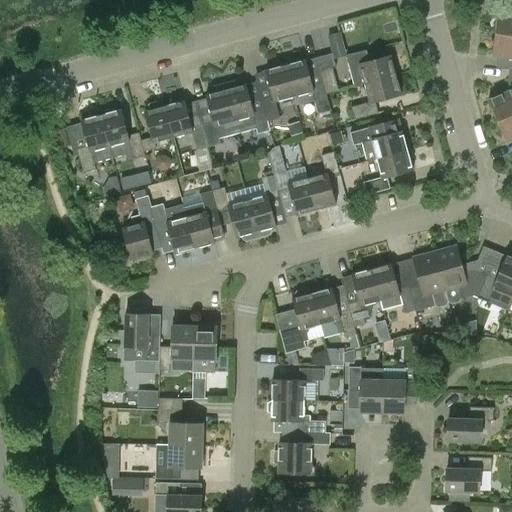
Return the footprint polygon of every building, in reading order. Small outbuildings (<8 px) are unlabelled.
[(511,12),(498,11),(495,35),(499,35),(511,36),(511,12)] [(347,55),(341,34),(328,38),(334,59),(347,55)] [(511,36),(499,35),(496,58),(511,59),(511,36)] [(391,56),(370,62),(367,51),(346,56),(354,88),(365,85),(365,84),(396,76),(391,56)] [(306,61),(285,67),(294,98),(293,98),(295,107),(315,102),(318,115),(331,111),(326,95),(323,84),(312,87),(306,61)] [(294,98),(285,67),(265,72),(272,98),(262,101),(264,109),(267,122),(280,118),(275,103),(293,98),(294,98)] [(322,70),(320,71),(323,84),(326,95),(336,92),(338,92),(332,68),(322,70)] [(508,84),(511,91),(488,101),(498,123),(501,122),(511,116),(511,70),(509,70),(508,84)] [(365,84),(365,85),(370,103),(352,108),(355,121),(378,114),(375,104),(401,96),(396,76),(365,84)] [(235,81),(224,84),(237,134),(256,128),(258,134),(270,131),(267,122),(264,109),(253,111),(246,85),(240,87),(239,83),(235,81)] [(213,122),(202,125),(209,148),(221,145),(219,139),(237,134),(224,84),(213,87),(211,91),(212,95),(206,96),(213,122)] [(151,138),(141,141),(144,152),(156,149),(155,144),(173,139),(165,107),(162,108),(161,104),(157,102),(147,105),(146,108),(147,112),(145,113),(151,138)] [(209,148),(202,125),(192,128),(185,102),(165,107),(173,139),(192,134),(197,152),(209,148)] [(121,111),(101,116),(112,158),(125,155),(127,162),(145,157),(144,152),(141,141),(139,134),(128,136),(121,111)] [(81,121),(88,148),(77,150),(84,174),(96,170),(94,163),(112,158),(101,116),(81,121)] [(511,116),(501,122),(510,142),(511,141),(511,116)] [(376,160),(408,151),(402,132),(376,138),(373,128),(350,134),(354,146),(362,144),(367,162),(376,160)] [(289,184),(288,179),(279,144),(266,148),(274,175),(279,193),(289,190),(296,216),(316,211),(307,180),(289,184)] [(408,151),(376,160),(382,178),(364,183),(367,196),(390,189),(387,179),(413,172),(408,151)] [(307,180),(316,211),(336,205),(329,179),(340,177),(334,153),(321,157),(326,175),(307,180)] [(149,170),(120,178),(123,189),(152,181),(149,170)] [(266,197),(248,202),(258,239),(269,236),(271,233),(270,229),(276,227),(269,201),(280,199),(279,193),(274,175),(262,179),(266,197)] [(258,239),(248,202),(229,207),(224,189),(212,192),(219,215),(229,212),(236,238),(242,237),(243,240),(246,242),(258,239)] [(130,218),(133,227),(123,230),(131,260),(152,255),(145,229),(155,226),(151,208),(148,197),(147,197),(144,190),(134,193),(140,215),(130,218)] [(200,195),(202,203),(184,208),(186,218),(194,249),(215,244),(208,218),(219,215),(212,192),(200,195)] [(163,205),(151,208),(155,226),(157,231),(168,229),(175,255),(194,249),(186,218),(182,205),(164,210),(163,205)] [(456,248),(435,253),(448,303),(448,302),(451,304),(460,301),(461,300),(473,297),(477,298),(486,276),(475,271),(463,274),(456,248)] [(409,288),(415,312),(416,312),(435,307),(438,308),(446,305),(448,303),(435,253),(414,259),(421,286),(410,289),(409,288)] [(486,276),(477,298),(496,306),(501,294),(511,298),(511,256),(507,255),(497,281),(486,276)] [(392,265),(371,270),(380,302),(383,310),(402,305),(404,315),(415,312),(409,288),(399,291),(392,265)] [(380,302),(371,270),(351,276),(358,302),(348,305),(350,312),(354,328),(365,325),(364,321),(370,319),(373,309),(372,304),(380,302)] [(332,289),(312,294),(320,326),(332,323),(337,327),(339,334),(343,332),(345,338),(347,338),(351,350),(360,348),(356,335),(354,328),(350,312),(339,315),(332,289)] [(299,326),(288,329),(279,331),(285,355),(306,349),(304,343),(309,341),(306,330),(320,326),(312,294),(309,295),(308,292),(305,290),(297,292),(295,295),(296,299),(292,300),(299,326)] [(126,315),(125,348),(124,360),(135,361),(137,373),(159,373),(159,372),(160,348),(160,337),(148,337),(148,316),(126,315)] [(172,348),(160,348),(159,372),(193,372),(193,360),(194,327),(172,326),(172,348)] [(217,328),(194,327),(193,360),(204,361),(204,373),(215,373),(215,361),(216,361),(217,328)] [(331,366),(327,350),(312,354),(310,358),(312,366),(331,366)] [(344,350),(327,350),(331,366),(344,366),(344,350)] [(382,369),(361,368),(349,368),(348,392),(360,392),(360,414),(382,414),(382,381),(382,369)] [(404,381),(382,381),(382,414),(404,415),(404,405),(416,405),(417,394),(417,370),(405,369),(404,381)] [(272,401),(304,402),(305,382),(323,382),(324,371),(300,370),(299,381),(272,381),(272,401)] [(157,409),(157,388),(138,388),(138,409),(157,409)] [(158,411),(182,412),(182,400),(158,399),(158,411)] [(304,402),(272,401),(272,402),(268,404),(268,412),(272,414),(271,422),(298,423),(298,434),(306,434),(325,434),(325,422),(309,422),(309,416),(304,416),(304,402)] [(480,443),(481,421),(493,421),(493,409),(470,408),(469,420),(448,419),(447,442),(480,443)] [(158,411),(158,424),(158,426),(169,436),(169,445),(169,446),(202,447),(203,425),(182,424),(182,412),(158,411)] [(306,434),(306,445),(279,444),(279,452),(276,452),(274,454),(274,463),(276,465),(279,465),(278,474),(315,474),(315,469),(311,465),(311,445),(330,446),(330,434),(325,434),(306,434)] [(157,445),(157,456),(156,480),(180,480),(180,468),(202,469),(202,447),(169,446),(169,445),(157,445)] [(469,502),(470,493),(479,493),(480,471),(492,471),(492,459),(468,458),(468,470),(446,469),(445,492),(449,492),(449,502),(469,502)] [(143,497),(144,479),(113,479),(112,496),(143,497)] [(156,484),(156,496),(154,496),(154,511),(200,511),(201,497),(180,496),(180,484),(156,484)]
